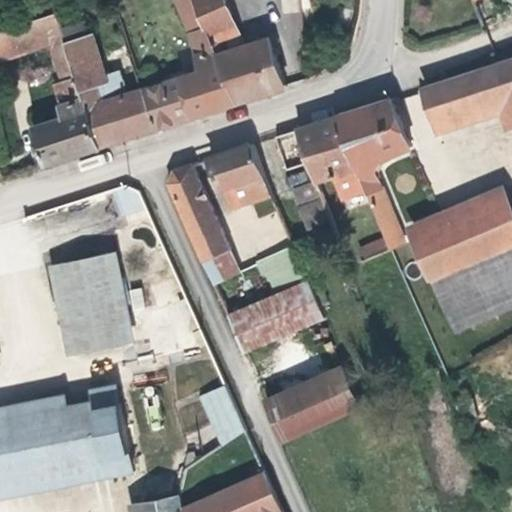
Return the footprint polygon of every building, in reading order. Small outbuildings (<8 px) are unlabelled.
[(66,49),(79,88),(96,83),(99,82),(84,36),(77,13),(81,12),(76,0),(49,0),(54,14),(62,38),(66,49)] [(204,29),(191,0),(174,0),(189,35),(204,29)] [(191,0),(204,29),(234,102),(282,86),(267,37),(227,51),(221,36),(234,31),(221,0),(282,0),(284,15),(299,14),(297,0),(191,0)] [(54,14),(0,30),(0,56),(62,38),(54,14)] [(191,115),(234,102),(204,29),(189,35),(199,70),(178,77),(191,115)] [(107,79),(93,33),(84,36),(99,82),(107,79)] [(79,88),(66,49),(50,54),(59,82),(49,85),(60,117),(33,125),(45,163),(98,145),(86,107),(79,88)] [(511,60),(422,89),(437,133),(498,114),(504,126),(511,123),(511,60)] [(191,115),(178,77),(163,82),(176,120),(191,115)] [(176,120),(163,82),(141,89),(154,127),(176,120)] [(102,102),(96,83),(79,88),(86,107),(102,102)] [(154,127),(141,89),(125,94),(139,132),(154,127)] [(102,102),(86,107),(98,145),(139,132),(125,94),(102,102)] [(334,117),(354,166),(388,248),(402,241),(373,170),(379,157),(409,146),(388,100),(334,117)] [(328,174),(354,166),(334,117),(311,125),(328,174)] [(328,174),(311,125),(295,130),(313,179),(328,174)] [(307,163),(295,130),(273,137),(283,170),(307,163)] [(265,192),(251,144),(206,158),(216,187),(218,187),(227,210),(268,198),(265,192)] [(228,251),(190,163),(172,169),(166,183),(201,262),(228,251)] [(511,191),(507,194),(501,183),(463,199),(406,224),(428,273),(453,329),(511,302),(511,191)] [(120,218),(146,211),(139,185),(113,191),(120,218)] [(388,248),(383,237),(366,245),(371,255),(388,248)] [(371,255),(366,245),(356,249),(361,259),(371,255)] [(291,248),(256,259),(266,289),(300,279),(291,248)] [(131,338),(114,250),(48,263),(67,351),(131,338)] [(237,271),(228,251),(201,262),(210,283),(237,271)] [(313,321),(296,283),(224,314),(241,353),(313,321)] [(359,408),(342,368),(263,403),(281,443),(359,408)] [(0,498),(134,471),(116,382),(0,405),(0,498)] [(242,430),(223,387),(202,397),(222,443),(242,430)] [(261,473),(252,454),(219,468),(228,487),(261,473)] [(228,487),(178,508),(178,511),(278,511),(261,473),(228,487)] [(175,496),(125,504),(126,511),(178,511),(178,508),(175,496)]
